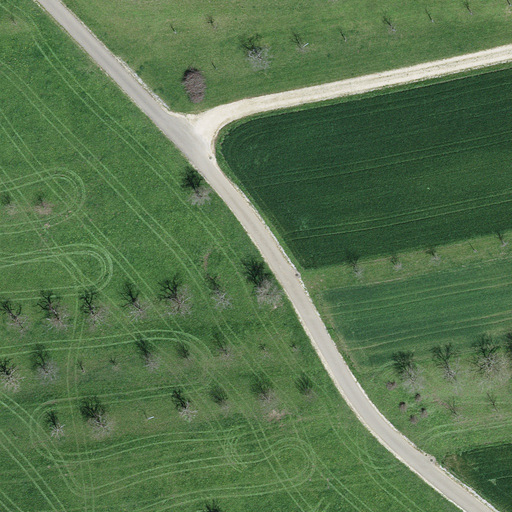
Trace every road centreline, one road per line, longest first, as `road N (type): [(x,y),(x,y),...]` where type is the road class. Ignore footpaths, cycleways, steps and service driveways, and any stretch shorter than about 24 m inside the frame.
road 1 (track): [(474,511),(342,386),(228,195),(32,0)]
road 2 (track): [(164,129),(511,54)]
